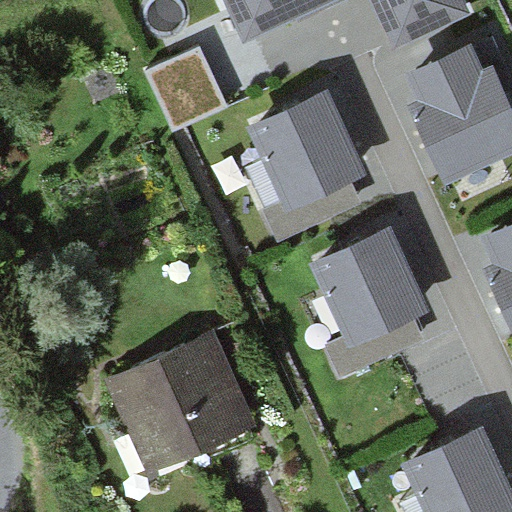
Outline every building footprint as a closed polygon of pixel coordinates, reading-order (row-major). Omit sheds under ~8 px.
[(229,0),(240,25),(294,3),(299,14),(321,4),(330,0),(374,0),(393,43),(473,6),(469,0),(229,0)] [(511,70),(491,30),(477,36),(473,29),(405,60),(418,87),(408,92),(446,172),(511,141),(511,96),(511,95),(501,75),(511,70)] [(207,43),(154,66),(180,128),(234,105),(207,43)] [(368,162),(329,76),(247,114),(264,152),(246,160),(281,235),(363,198),(350,170),(368,162)] [(511,206),(478,223),(492,252),(483,256),(511,315),(511,206)] [(429,296),(389,212),(309,250),(346,329),(326,338),(341,370),(424,332),(411,304),(429,296)] [(101,369),(147,468),(196,445),(203,459),(259,432),(252,419),(261,415),(230,349),(214,316),(101,369)] [(511,500),(511,478),(480,412),(445,429),(401,449),(419,489),(403,496),(410,511),(503,511),(501,505),(511,500)]
